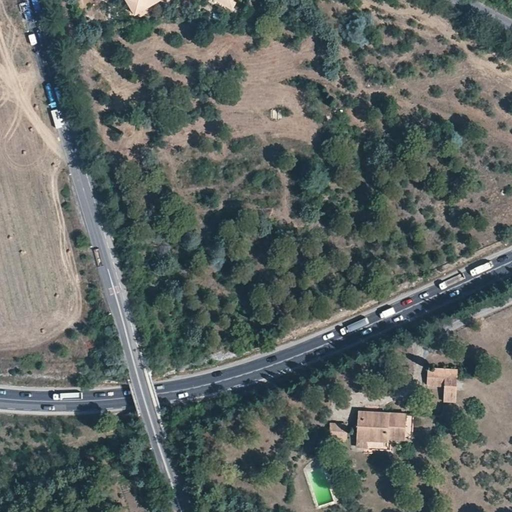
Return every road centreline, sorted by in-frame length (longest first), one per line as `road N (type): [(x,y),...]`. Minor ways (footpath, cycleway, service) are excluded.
road 1 (primary): [(0,397),(114,399),(233,380),(511,261)]
road 2 (trunk): [(0,393),(186,405),(350,348),(511,277)]
road 3 (trunk): [(511,222),(212,337),(0,338)]
road 4 (residential): [(139,377),(26,0)]
